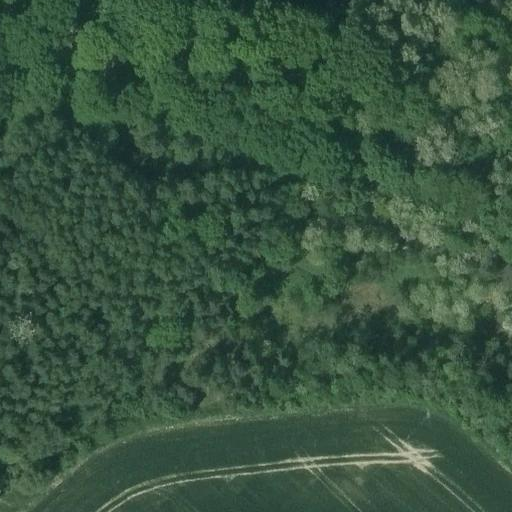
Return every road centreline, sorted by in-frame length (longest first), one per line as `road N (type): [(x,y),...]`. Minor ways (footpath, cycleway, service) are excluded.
road 1 (unknown): [(511,174),(264,63),(170,48),(149,24)]
road 2 (track): [(420,0),(149,24)]
road 3 (track): [(149,24),(80,26),(35,55)]
